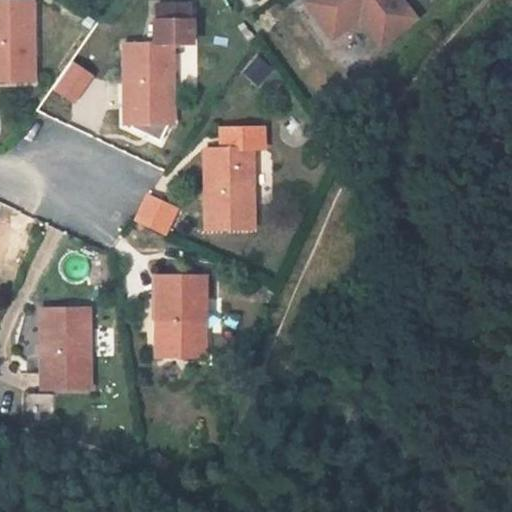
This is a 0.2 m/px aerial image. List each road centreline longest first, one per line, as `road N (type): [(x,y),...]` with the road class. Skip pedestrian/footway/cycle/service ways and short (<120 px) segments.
road 1 (track): [(216,511),(232,437),(352,155),(479,0)]
road 2 (track): [(0,443),(158,479),(203,511)]
